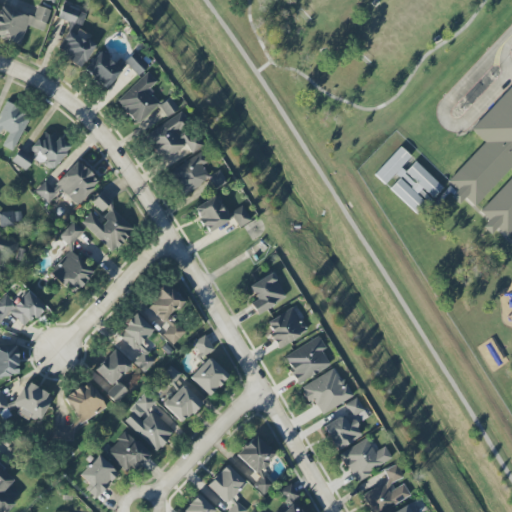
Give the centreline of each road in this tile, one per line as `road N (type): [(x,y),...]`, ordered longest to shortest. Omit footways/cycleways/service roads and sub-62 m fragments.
road 1 (residential): [(0,62),(46,82),(111,153),(331,511)]
road 2 (residential): [(141,511),(256,388)]
road 3 (residential): [(169,249),(57,352)]
